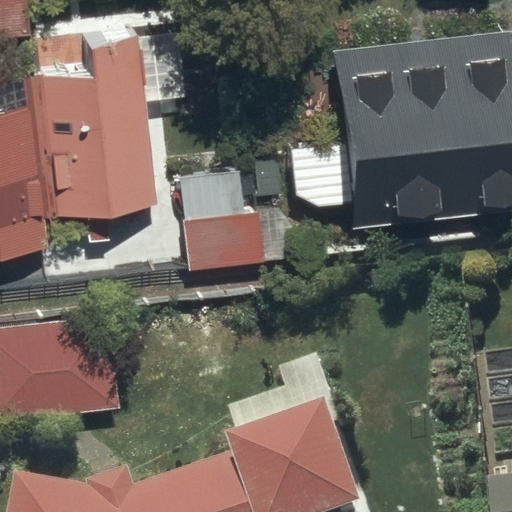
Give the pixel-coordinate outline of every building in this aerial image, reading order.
[(498,31),(320,50),(342,227),(511,208),(511,108),(507,110),(498,31)] [(83,74),(0,80),(0,253),(45,250),(42,216),(150,207),(141,97),(177,94),(172,32),(81,39),(83,74)] [(263,167),(175,175),(185,270),(272,262),(263,167)] [(102,316),(0,326),(0,418),(112,407),(102,316)] [(51,488),(49,496),(22,491),(17,511),(356,511),(332,441),(348,435),(322,368),(279,385),(284,398),(225,420),(243,465),(140,505),(132,487),(91,504),(82,502),(84,495),(51,488)] [(511,511),(511,488),(491,490),(492,511),(511,511)]
